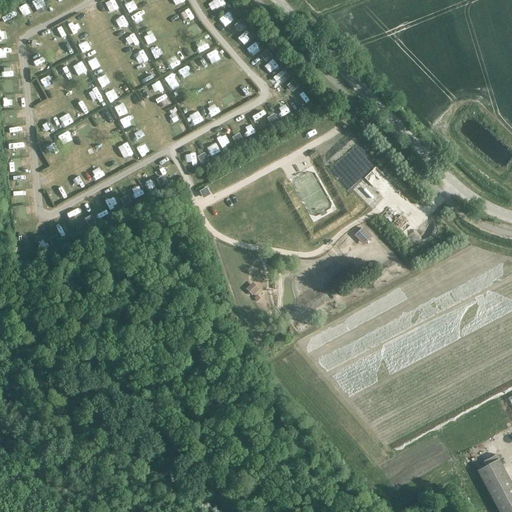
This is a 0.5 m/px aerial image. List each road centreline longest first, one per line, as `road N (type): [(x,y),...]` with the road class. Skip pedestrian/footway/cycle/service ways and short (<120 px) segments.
road 1 (track): [(169,148),(213,233),(301,254),(322,250),(352,218),(394,197),(422,205),(449,182)]
road 2 (tertiary): [(511,218),(449,182),(275,0)]
